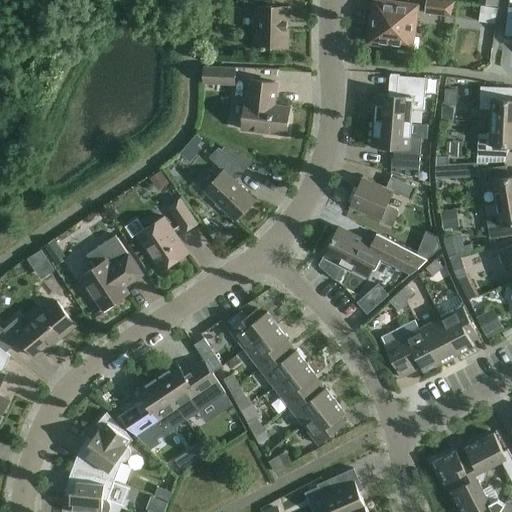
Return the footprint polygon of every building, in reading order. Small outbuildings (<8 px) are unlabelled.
[(441,0),(426,0),(425,12),(451,16),(453,2),(441,0)] [(375,15),(371,41),(398,45),(397,50),(414,53),(416,37),(410,36),(412,20),(416,20),(418,5),(391,1),(389,13),(385,16),(375,15)] [(288,20),(288,8),(256,7),(255,47),(287,48),(288,31),(287,31),(287,20),(288,20)] [(205,67),(204,83),(234,85),(235,68),(205,67)] [(373,120),(411,123),(412,109),(423,110),(426,78),(398,76),(397,96),(375,94),(373,120)] [(245,102),(242,130),(286,135),(289,107),(274,105),(277,84),(249,80),(247,102),(245,102)] [(491,110),(490,122),(511,123),(511,100),(508,100),(508,88),(480,87),(479,109),(491,110)] [(411,123),(373,120),(371,146),(392,148),(391,168),(419,170),(421,138),(410,137),(411,123)] [(511,123),(490,122),(490,135),(478,134),(477,156),(505,158),(506,146),(511,145),(511,123)] [(223,172),(204,191),(215,201),(215,205),(219,209),(223,209),(234,220),(254,200),(234,181),(243,172),(254,161),(225,146),(220,150),(218,148),(208,158),(223,172)] [(467,169),(467,157),(451,157),(452,169),(467,169)] [(495,203),(511,200),(511,177),(508,178),(506,166),(478,170),(482,192),(493,191),(495,203)] [(396,210),(387,206),(393,192),(411,200),(416,188),(390,177),(386,188),(361,178),(350,206),(381,219),(379,222),(392,227),(393,226),(392,226),(397,213),(397,211),(396,210)] [(168,207),(185,232),(197,224),(180,199),(168,207)] [(490,239),(511,235),(511,200),(495,203),(497,215),(486,217),(490,239)] [(137,235),(161,272),(188,254),(164,217),(137,235)] [(339,228),(325,254),(341,262),(368,276),(381,250),(393,257),(394,256),(418,268),(428,260),(378,234),(372,245),(339,228)] [(95,297),(104,310),(128,293),(116,276),(134,264),(115,236),(86,255),(95,268),(79,278),(93,298),(95,297)] [(444,239),(449,257),(456,255),(451,237),(444,239)] [(511,245),(497,251),(505,272),(511,269),(511,245)] [(52,266),(41,249),(26,259),(38,276),(52,266)] [(325,254),(319,266),(335,279),(343,263),(341,262),(325,254)] [(454,271),(458,280),(466,277),(459,254),(456,255),(449,257),(454,271)] [(435,260),(426,268),(433,275),(442,267),(435,260)] [(468,267),(482,295),(494,289),(480,261),(468,267)] [(414,293),(407,285),(398,293),(405,301),(414,293)] [(367,293),(357,302),(367,314),(377,304),(367,293)] [(405,301),(398,293),(389,301),(396,309),(405,301)] [(57,302),(17,335),(36,358),(52,345),(55,348),(63,341),(60,338),(76,325),(57,302)] [(441,318),(459,354),(473,346),(471,342),(479,338),(463,307),(441,318)] [(257,309),(246,317),(242,311),(227,321),(233,328),(229,330),(245,349),(276,325),(266,312),(262,315),(257,309)] [(459,354),(441,318),(419,329),(438,365),(459,354)] [(438,365),(419,329),(414,320),(380,337),(385,347),(400,378),(421,367),(423,372),(438,365)] [(245,349),(259,368),(290,345),(285,338),(286,338),(276,325),(245,349)] [(259,368),(274,387),(306,363),(296,350),(295,351),(290,345),(259,368)] [(209,346),(199,353),(204,361),(208,367),(212,373),(214,372),(218,369),(222,367),(209,346)] [(0,418),(9,400),(0,395),(0,385),(6,374),(1,371),(9,355),(0,348),(0,418)] [(176,363),(157,376),(178,408),(186,419),(197,411),(215,399),(225,392),(212,373),(208,367),(204,361),(184,374),(176,363)] [(274,387),(289,406),(319,383),(315,376),(316,376),(306,363),(274,387)] [(232,374),(223,379),(229,390),(238,385),(232,374)] [(157,376),(137,388),(149,406),(139,413),(156,439),(173,427),(186,419),(178,408),(157,376)] [(289,406),(303,425),(335,401),(325,388),(324,389),(319,383),(289,406)] [(238,385),(229,390),(242,413),(252,407),(249,400),(247,401),(238,385)] [(335,401),(303,425),(318,445),(346,424),(341,417),(345,414),(335,401)] [(92,440),(87,437),(82,447),(77,456),(73,465),(114,481),(121,462),(126,461),(129,459),(130,455),(129,451),(127,447),(128,446),(134,439),(106,411),(96,424),(101,427),(92,440)] [(256,417),(247,422),(253,433),(262,428),(256,417)] [(262,428),(253,433),(259,444),(268,439),(262,428)] [(465,448),(466,450),(478,473),(483,470),(500,461),(511,483),(511,458),(507,449),(503,451),(494,433),(465,448)] [(460,506),(484,493),(479,483),(484,481),(486,475),(483,470),(478,473),(466,450),(458,454),(456,451),(434,462),(445,484),(449,482),(453,490),(452,491),(460,506)] [(275,472),(283,467),(291,463),(285,452),(269,461),(275,472)] [(67,485),(65,495),(70,496),(68,511),(107,511),(109,511),(110,507),(109,503),(107,500),(114,481),(73,465),(70,475),(67,485)] [(317,485),(328,511),(349,511),(365,505),(350,471),(354,469),(353,469),(317,485)] [(490,504),(484,493),(460,506),(462,511),(499,511),(504,504),(504,503),(498,499),(490,504)] [(511,511),(511,505),(505,501),(504,503),(504,504),(499,511),(511,511)]
